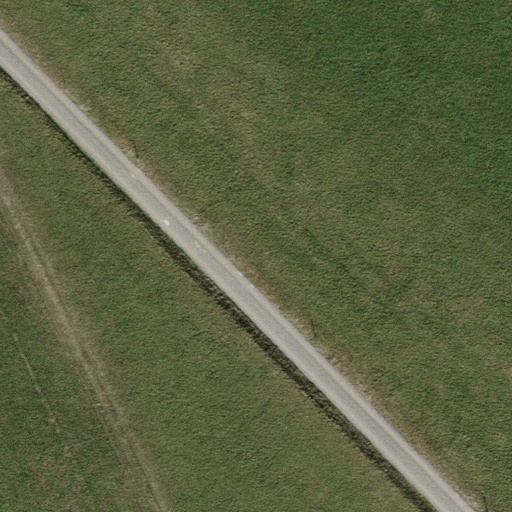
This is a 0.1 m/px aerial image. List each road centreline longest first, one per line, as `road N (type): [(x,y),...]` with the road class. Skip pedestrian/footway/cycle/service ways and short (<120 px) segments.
road 1 (track): [(0,50),(457,511)]
road 2 (track): [(0,190),(154,511)]
